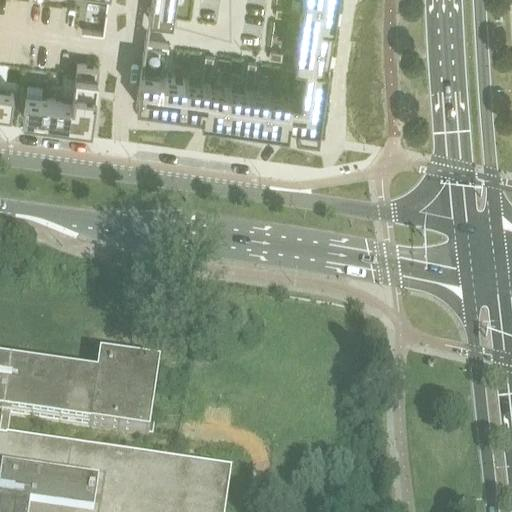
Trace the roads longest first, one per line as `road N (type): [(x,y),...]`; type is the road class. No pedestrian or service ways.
road 1 (primary): [(0,209),(468,281)]
road 2 (residential): [(128,0),(116,112),(322,146),(333,136),(349,0)]
road 3 (primary): [(382,217),(0,160)]
road 4 (secondary): [(499,239),(481,0)]
road 5 (primary): [(468,281),(494,511)]
road 6 (secondary): [(444,0),(451,133)]
